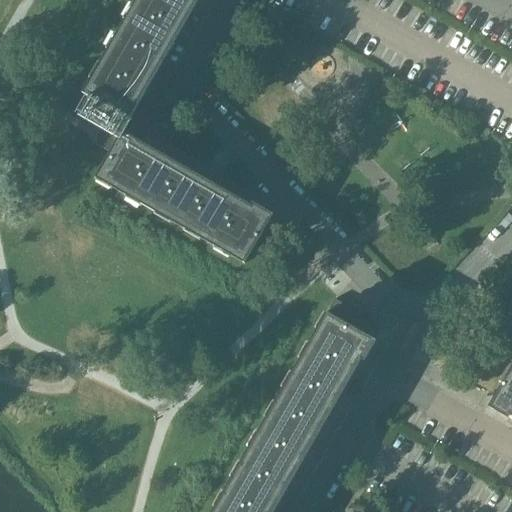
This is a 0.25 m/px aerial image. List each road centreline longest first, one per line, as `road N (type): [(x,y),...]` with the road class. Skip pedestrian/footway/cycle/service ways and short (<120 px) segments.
road 1 (residential): [(511,228),(432,305),(393,303),(199,103),(190,70),(231,0)]
road 2 (residential): [(345,439),(381,388),(397,381),(511,447)]
road 3 (residential): [(470,511),(345,439)]
